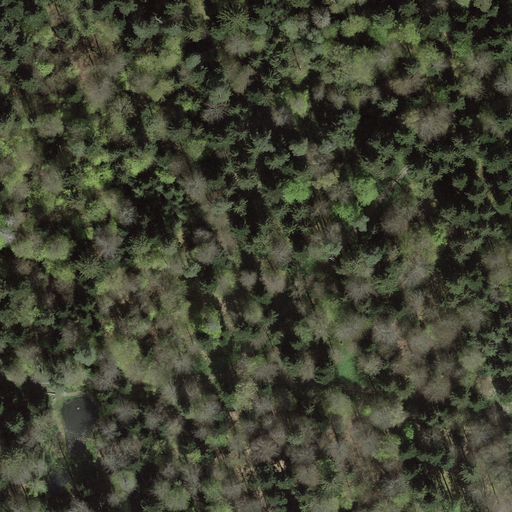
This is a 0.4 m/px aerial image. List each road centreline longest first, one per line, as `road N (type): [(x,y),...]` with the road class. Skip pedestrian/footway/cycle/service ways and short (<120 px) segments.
road 1 (track): [(511,406),(227,376),(0,384)]
road 2 (track): [(511,50),(227,376)]
